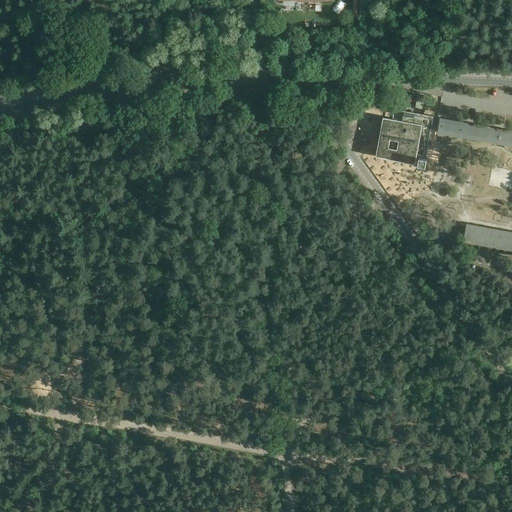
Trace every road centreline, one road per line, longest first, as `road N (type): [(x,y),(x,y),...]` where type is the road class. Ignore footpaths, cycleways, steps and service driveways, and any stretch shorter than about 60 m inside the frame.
road 1 (unclassified): [(511,382),(296,81)]
road 2 (unclassified): [(0,110),(117,87),(271,80)]
road 3 (unknown): [(401,227),(396,252),(511,420)]
road 4 (tertiary): [(511,83),(296,81)]
